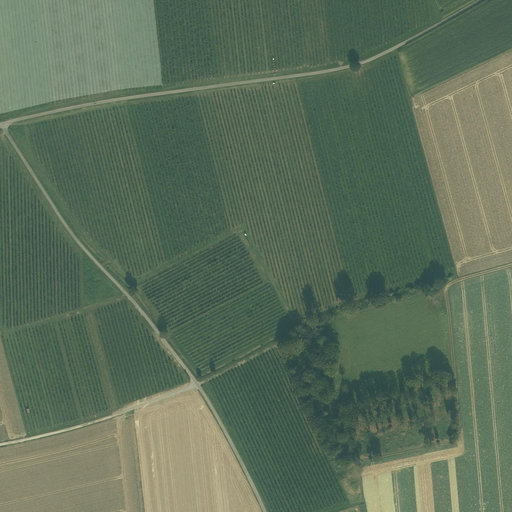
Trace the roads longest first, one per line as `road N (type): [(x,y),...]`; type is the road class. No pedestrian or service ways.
road 1 (residential): [(1,125),(128,98),(339,70),(483,0)]
road 2 (residential): [(264,511),(198,383),(63,221),(1,125)]
road 3 (track): [(511,265),(442,283),(455,439),(358,457)]
road 4 (track): [(0,445),(198,383)]
